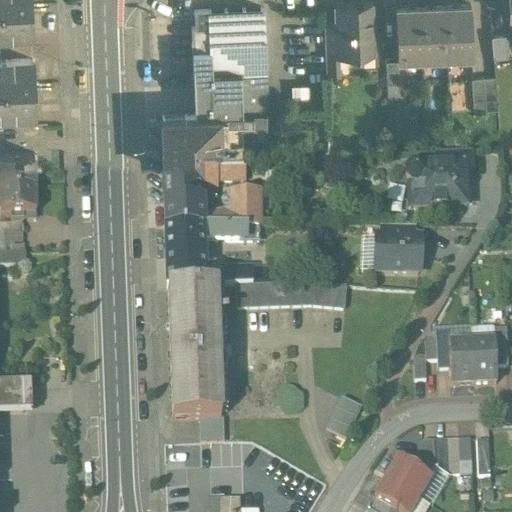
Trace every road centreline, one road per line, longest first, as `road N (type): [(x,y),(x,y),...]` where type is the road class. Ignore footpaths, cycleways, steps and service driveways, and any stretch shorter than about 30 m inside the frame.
road 1 (secondary): [(123,511),(102,0)]
road 2 (residential): [(393,431),(383,397),(392,375),(486,226)]
road 3 (residential): [(393,431),(465,408),(511,406)]
